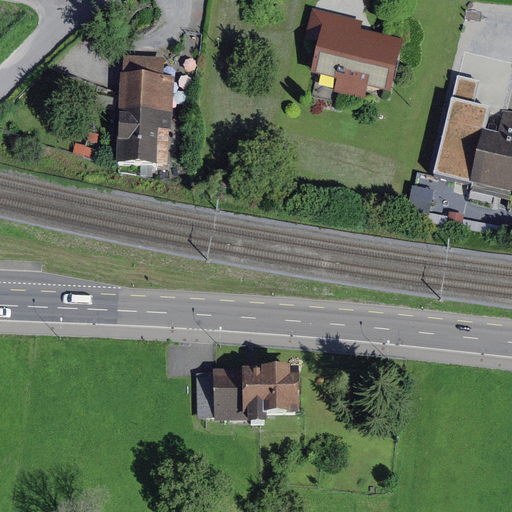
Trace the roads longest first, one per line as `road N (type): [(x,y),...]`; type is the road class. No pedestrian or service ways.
road 1 (primary): [(511,343),(0,306)]
road 2 (residential): [(0,86),(96,0)]
